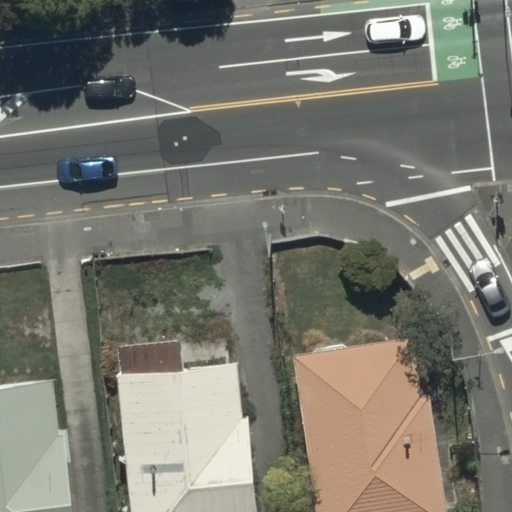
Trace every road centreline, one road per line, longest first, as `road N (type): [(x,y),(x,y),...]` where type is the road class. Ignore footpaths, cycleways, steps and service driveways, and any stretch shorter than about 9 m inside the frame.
road 1 (secondary): [(511,340),(470,252),(427,201),(378,162),(246,102)]
road 2 (secondary): [(511,73),(246,102)]
road 3 (secondary): [(246,102),(0,130)]
